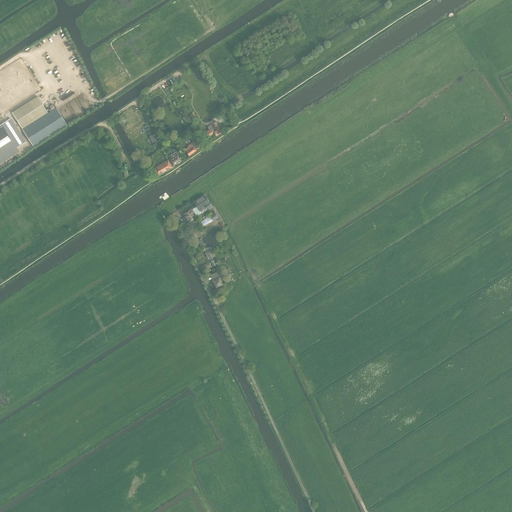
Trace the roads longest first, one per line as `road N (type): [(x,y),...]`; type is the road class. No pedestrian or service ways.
road 1 (track): [(128,162),(102,123),(205,54)]
road 2 (track): [(205,54),(249,106),(318,63)]
road 3 (track): [(0,68),(21,54),(55,49),(92,99),(107,97)]
